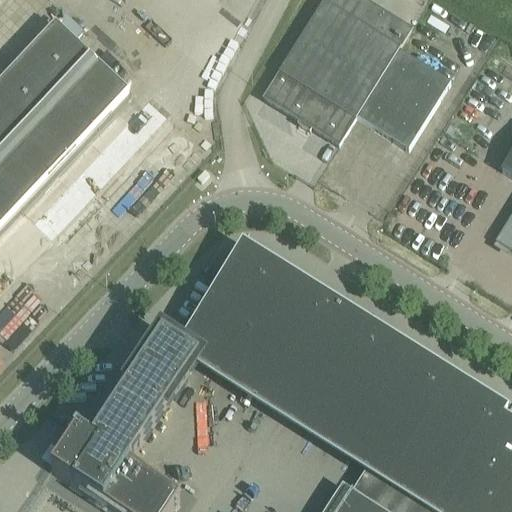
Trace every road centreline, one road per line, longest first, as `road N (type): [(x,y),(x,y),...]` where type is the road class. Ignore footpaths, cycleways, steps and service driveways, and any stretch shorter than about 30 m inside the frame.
road 1 (unclassified): [(0,426),(199,218),(248,198)]
road 2 (unclassified): [(511,347),(287,208),(248,198)]
road 3 (unclassified): [(248,198),(229,111),(280,0)]
